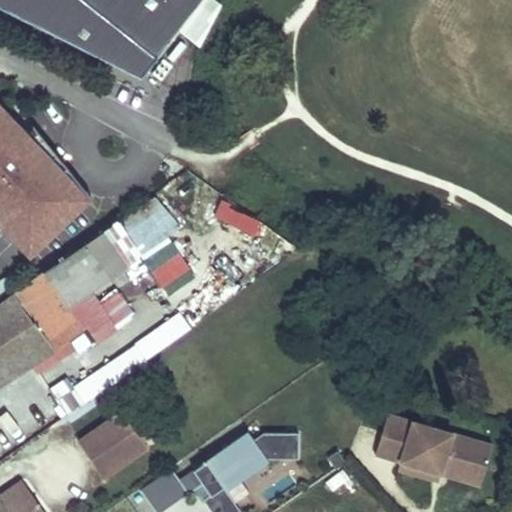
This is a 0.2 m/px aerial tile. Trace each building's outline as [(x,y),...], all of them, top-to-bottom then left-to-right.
[(0,0),(0,8),(139,79),(155,59),(177,32),(197,47),(220,5),(212,0),(0,0)] [(0,112),(0,230),(25,258),(87,201),(33,133),(23,137),(0,112)] [(104,234),(89,245),(113,281),(130,270),(104,234)] [(89,245),(48,275),(73,309),(113,281),(89,245)] [(0,387),(87,330),(73,309),(48,275),(46,273),(0,305),(0,387)] [(2,283),(0,284),(0,294),(4,300),(24,286),(17,273),(2,283)] [(104,386),(207,310),(198,298),(96,374),(104,386)] [(123,411),(78,441),(103,478),(149,447),(123,411)] [(490,439),(384,411),(374,451),(400,458),(439,469),(441,460),(481,471),(490,439)] [(199,499),(268,458),(249,425),(174,469),(172,465),(140,485),(155,511),(157,511),(194,491),(199,499)] [(266,428),(267,457),(298,456),(298,428),(266,428)] [(439,469),(400,458),(398,466),(437,476),(439,469)] [(441,460),(439,469),(479,479),(481,471),(441,460)] [(0,511),(43,511),(23,481),(0,496),(0,511)] [(204,500),(212,511),(238,511),(242,510),(225,486),(204,500)]
